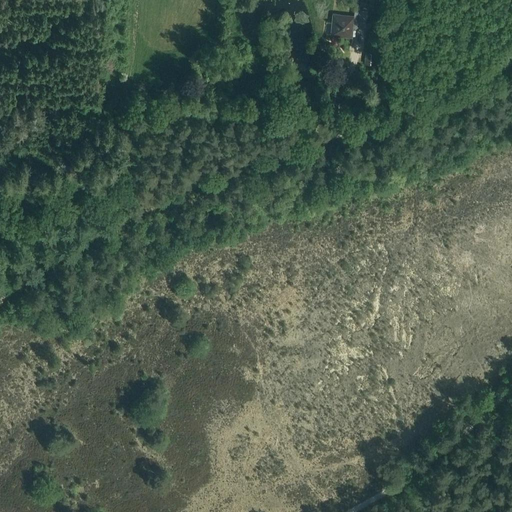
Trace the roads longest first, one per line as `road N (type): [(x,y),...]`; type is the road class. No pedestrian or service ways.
road 1 (track): [(511,64),(429,112),(204,182),(60,258),(0,301)]
road 2 (track): [(350,511),(418,474),(511,393)]
